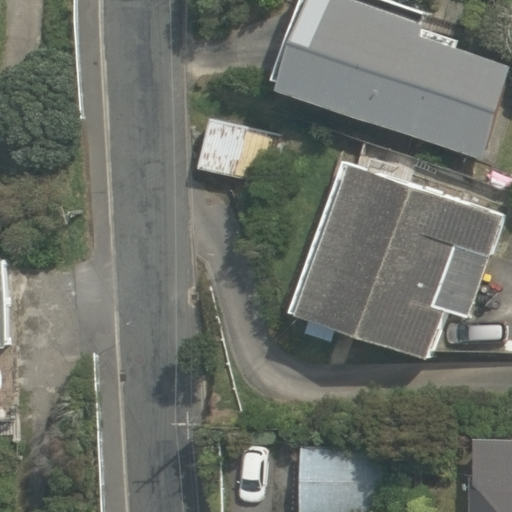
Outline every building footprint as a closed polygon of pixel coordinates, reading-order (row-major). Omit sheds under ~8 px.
[(438,18),(388,0),(322,0),(292,83),(490,159),(511,94),(511,56),(434,28),(438,18)] [(281,133),(216,116),(203,167),(268,184),(281,133)] [(475,316),(510,213),(351,157),(299,307),(318,314),(311,330),(336,340),(342,323),(435,358),(453,308),(475,316)] [(0,418),(14,418),(9,254),(0,254),(0,418)] [(511,511),(511,434),(483,433),(482,474),(478,473),(476,511),(511,511)] [(380,511),(383,446),(308,443),(305,511),(306,511),(380,511)]
